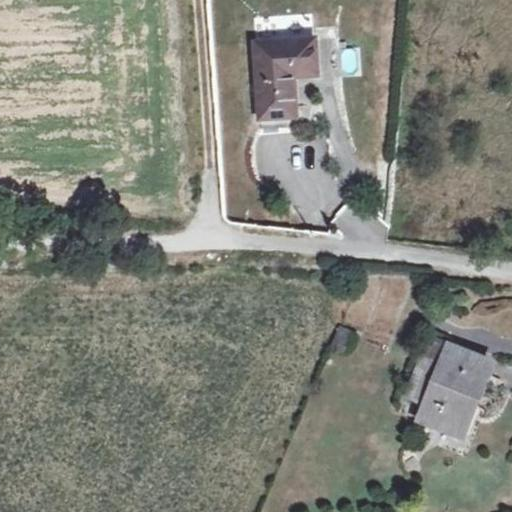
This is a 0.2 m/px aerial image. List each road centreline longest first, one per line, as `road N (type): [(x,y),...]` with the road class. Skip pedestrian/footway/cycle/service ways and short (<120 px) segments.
road 1 (track): [(0,239),(209,238),(198,0)]
road 2 (residential): [(511,268),(209,238)]
